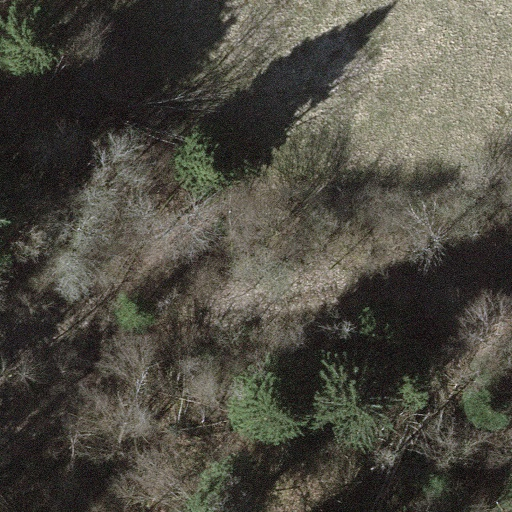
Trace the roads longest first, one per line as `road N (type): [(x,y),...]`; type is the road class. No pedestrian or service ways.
road 1 (track): [(0,325),(208,314),(301,289),(511,256)]
road 2 (track): [(0,494),(25,451),(134,323)]
